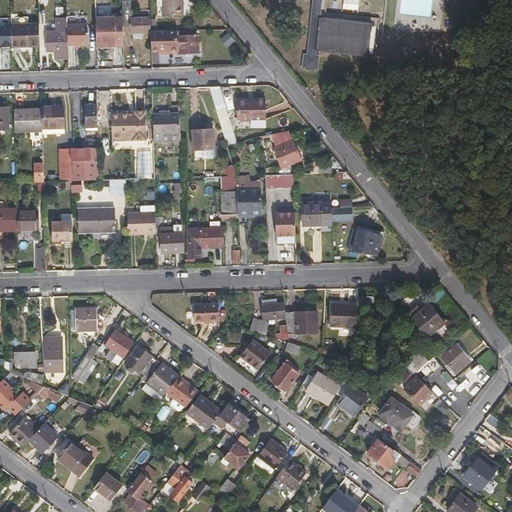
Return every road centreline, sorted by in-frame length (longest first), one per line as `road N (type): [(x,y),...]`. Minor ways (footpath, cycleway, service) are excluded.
road 1 (residential): [(114,282),(402,508)]
road 2 (residential): [(114,282),(441,271)]
road 3 (residential): [(0,82),(280,74)]
road 4 (residential): [(280,74),(441,271)]
road 5 (residential): [(402,508),(511,371)]
